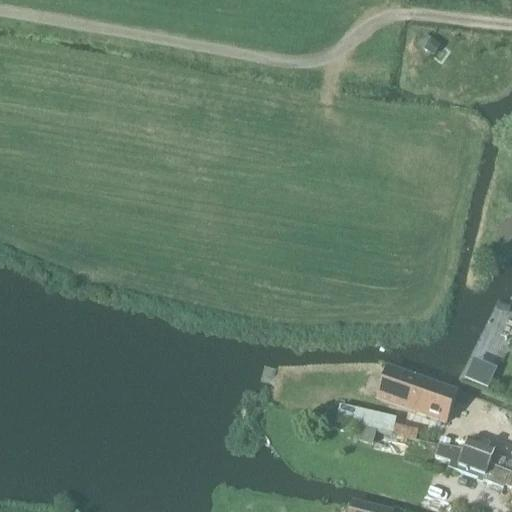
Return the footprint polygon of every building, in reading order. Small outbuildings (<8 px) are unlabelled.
[(418,47),(433,58),(440,47),(425,37),(418,47)] [(457,396),(387,372),(376,403),(447,427),(457,396)] [(393,423),(336,410),(333,426),(353,430),(376,436),(390,439),(393,423)] [(353,430),(350,445),(372,450),(376,436),(353,430)] [(463,456),(490,467),(496,449),(469,439),(463,456)] [(511,475),(490,467),(463,456),(439,447),(435,459),(451,464),(449,470),(504,491),(504,489),(511,491),(511,475)]
